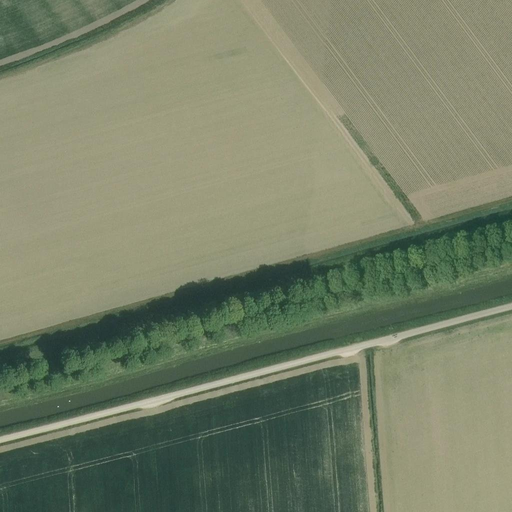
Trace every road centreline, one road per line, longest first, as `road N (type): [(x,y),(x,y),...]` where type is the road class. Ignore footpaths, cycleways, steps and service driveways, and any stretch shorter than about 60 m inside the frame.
road 1 (track): [(0,362),(511,219)]
road 2 (track): [(0,405),(511,267)]
road 3 (unclassified): [(0,439),(511,305)]
